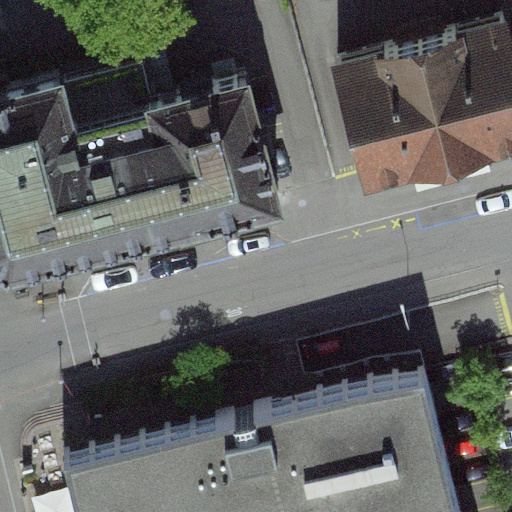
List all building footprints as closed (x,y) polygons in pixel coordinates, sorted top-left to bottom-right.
[(457,138),(511,125),(511,21),(434,40),(457,138)] [(361,160),(457,138),(434,40),(338,62),(361,160)] [(130,230),(264,196),(229,41),(93,70),(130,230)] [(0,260),(130,230),(93,70),(0,91),(0,260)] [(236,406),(65,449),(80,511),(463,511),(425,360),(256,402),(257,405),(237,410),(236,406)]
